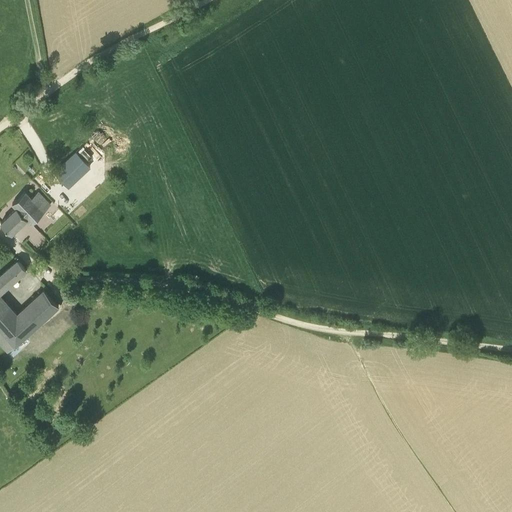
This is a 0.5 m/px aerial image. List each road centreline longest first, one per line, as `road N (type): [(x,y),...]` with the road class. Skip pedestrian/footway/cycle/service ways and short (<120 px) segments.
road 1 (track): [(351,332),(160,285),(52,277)]
road 2 (track): [(207,0),(49,91)]
road 3 (track): [(511,349),(351,332)]
